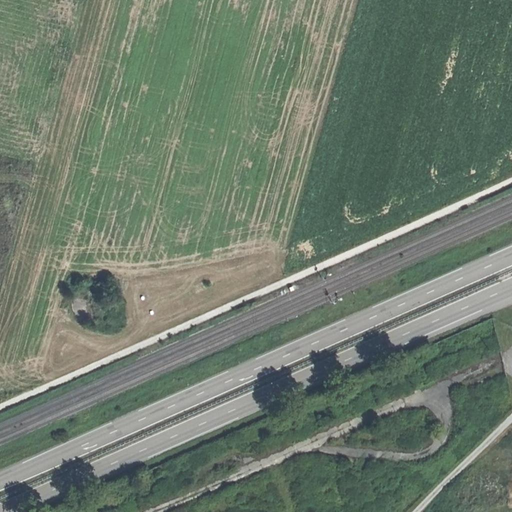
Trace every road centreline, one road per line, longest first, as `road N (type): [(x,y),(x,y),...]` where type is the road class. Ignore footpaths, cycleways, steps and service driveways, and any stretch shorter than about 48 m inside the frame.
road 1 (trunk): [(511,256),(0,480)]
road 2 (trunk): [(2,511),(511,287)]
